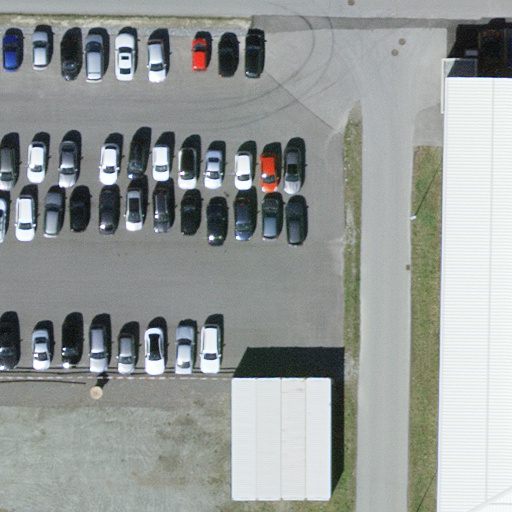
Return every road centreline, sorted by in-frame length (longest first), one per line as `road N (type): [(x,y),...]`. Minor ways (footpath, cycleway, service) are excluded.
road 1 (residential): [(371,7),(369,511)]
road 2 (residential): [(30,0),(371,7)]
road 3 (residential): [(371,7),(511,9)]
